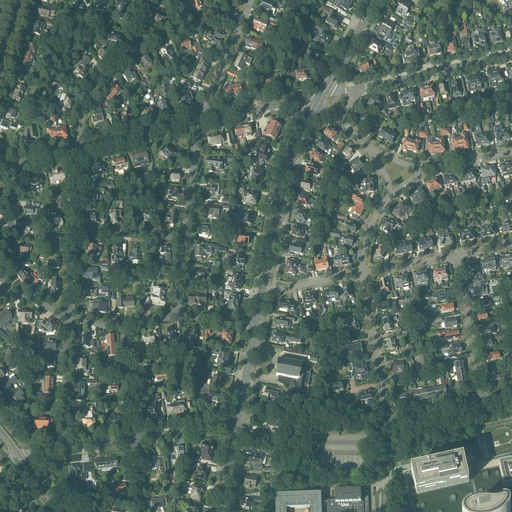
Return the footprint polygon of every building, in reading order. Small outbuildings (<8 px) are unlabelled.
[(73,0),(73,3),(76,4),(75,10),(83,12),(84,5),(87,5),(87,0),(73,0)] [(97,0),(96,6),(93,6),(92,11),(105,12),(105,10),(108,10),(109,3),(106,2),(97,0)] [(196,0),(197,1),(191,3),(190,0),(187,1),(189,7),(194,5),(195,9),(196,9),(199,8),(202,7),(200,2),(203,0),(196,0)] [(350,6),(341,1),(341,2),(338,0),(334,7),(337,8),(337,9),(345,14),(350,6)] [(121,1),(117,1),(116,6),(121,7),(119,16),(128,17),(129,6),(124,6),(125,2),(121,1)] [(264,1),(260,9),(274,15),(278,5),(272,2),(271,4),(264,1)] [(400,7),(399,8),(407,12),(408,13),(408,12),(407,11),(409,8),(412,10),(414,7),(401,1),(398,6),(400,7)] [(54,16),(55,8),(48,6),(47,10),(39,8),(37,16),(48,18),(49,15),(54,16)] [(408,13),(407,12),(399,8),(399,10),(398,9),(395,14),(406,21),(407,18),(405,17),(408,13)] [(331,13),(325,23),(328,24),(327,25),(336,30),(338,27),(337,26),(339,21),(334,18),(335,16),(331,13)] [(159,25),(161,22),(164,25),(166,22),(168,24),(171,20),(168,17),(166,19),(165,17),(164,19),(162,17),(163,16),(160,14),(159,16),(156,14),(152,19),(152,20),(152,21),(152,22),(152,23),(153,23),(154,23),(155,23),(156,22),(159,25)] [(257,27),(261,29),(260,31),(265,33),(268,25),(274,27),(275,24),(268,20),(266,24),(256,19),(253,25),(254,25),(253,27),(256,29),(257,27)] [(391,32),(393,28),(396,30),(397,27),(385,21),(382,26),(384,27),(383,28),(391,32)] [(33,34),(39,36),(42,36),(45,25),(35,22),(34,27),(35,28),(33,34)] [(319,31),(313,41),(326,47),(331,37),(324,34),(326,30),(315,24),(313,27),(319,31)] [(379,34),(390,41),(392,42),(396,34),(391,32),(383,28),(383,30),(382,29),(379,34)] [(204,37),(210,43),(221,32),(219,30),(216,30),(215,31),(215,32),(214,33),(212,31),(209,34),(208,33),(204,37)] [(479,31),(477,32),(478,35),(480,47),(481,47),(482,47),(484,47),(484,46),(485,46),(483,34),(484,34),(483,30),(479,31)] [(221,32),(210,43),(216,49),(220,45),(219,44),(222,42),(220,40),(221,39),(222,39),(224,38),(224,35),(221,32)] [(120,36),(114,35),(114,34),(110,33),(110,34),(108,34),(107,35),(107,37),(108,37),(107,40),(111,41),(110,46),(116,47),(117,42),(119,42),(120,36)] [(475,48),(480,47),(478,35),(473,36),(471,37),(473,45),(474,45),(475,48)] [(466,37),(460,38),(463,51),(464,51),(466,51),(466,50),(469,49),(467,42),(466,37)] [(250,49),(251,48),(260,52),(262,46),(261,45),(262,42),(256,40),(255,41),(247,38),(245,44),(246,45),(245,47),(250,49)] [(96,42),(100,46),(104,49),(106,46),(98,40),(96,42)] [(189,41),(180,44),(182,51),(191,47),(189,41)] [(382,47),(373,42),(371,46),(370,46),(369,48),(369,49),(369,50),(371,51),(370,53),(373,54),(374,52),(378,55),(381,56),(382,53),(384,50),(385,49),(382,47)] [(454,42),(448,43),(449,45),(450,50),(448,51),(448,53),(450,53),(452,53),(452,54),(455,53),(455,52),(456,52),(454,42)] [(382,46),(388,50),(392,52),(394,50),(389,47),(383,44),(382,46)] [(81,54),(85,50),(81,45),(76,49),(81,54)] [(433,46),(435,56),(441,54),(439,46),(436,47),(436,45),(433,46)] [(29,53),(27,53),(22,70),(33,73),(36,63),(33,62),(37,49),(30,47),(29,53)] [(306,57),(306,58),(309,59),(316,62),(317,60),(318,60),(319,58),(319,57),(320,55),(313,52),(314,50),(309,47),(304,56),(306,57)] [(413,61),(410,47),(407,48),(408,52),(407,53),(408,54),(405,55),(406,60),(404,60),(405,63),(407,63),(408,63),(409,63),(411,63),(411,62),(412,62),(412,61),(413,61)] [(410,47),(413,61),(414,61),(415,61),(416,62),(418,61),(418,60),(419,60),(421,59),(421,57),(419,57),(418,52),(415,53),(415,51),(414,51),(413,47),(410,47)] [(174,57),(173,58),(170,48),(167,49),(167,48),(162,49),(163,51),(162,51),(163,56),(161,57),(163,63),(175,59),(174,57)] [(110,54),(104,49),(98,55),(104,60),(110,54)] [(80,78),(83,80),(89,73),(88,72),(89,70),(86,67),(88,64),(87,63),(89,60),(84,55),(81,59),(82,60),(79,65),(77,68),(79,69),(76,72),(76,73),(74,75),(79,79),(80,78)] [(244,64),(245,64),(249,66),(252,60),(247,58),(240,55),(238,60),(235,68),(241,70),(244,64)] [(151,63),(147,57),(141,61),(146,67),(149,65),(150,68),(153,66),(151,64),(151,63)] [(199,65),(193,78),(201,82),(203,78),(202,78),(203,75),(204,75),(207,69),(206,69),(208,66),(203,64),(204,61),(201,59),(199,65)] [(173,72),(180,70),(178,63),(171,65),(173,72)] [(366,63),(363,64),(364,65),(361,66),(360,66),(359,67),(360,70),(361,73),(362,73),(362,74),(370,70),(369,68),(372,66),(370,63),(367,64),(366,63)] [(292,72),(294,82),(307,79),(306,71),(302,72),(302,70),(292,72)] [(127,82),(128,83),(136,76),(132,72),(129,74),(128,72),(122,76),(125,80),(125,81),(127,82)] [(494,74),(496,82),(499,81),(499,84),(503,83),(502,81),(501,72),(500,73),(499,72),(498,72),(497,73),(494,74)] [(497,87),(496,82),(494,74),(491,74),(489,74),(489,75),(488,75),(490,83),(489,84),(490,87),(492,88),(497,87)] [(473,78),(476,91),(482,90),(481,85),(482,85),(480,77),(479,77),(478,76),(476,77),(476,78),(473,78)] [(265,79),(268,90),(275,88),(275,90),(280,89),(279,85),(280,85),(279,79),(278,80),(278,77),(265,79)] [(467,80),(469,88),(469,93),(476,91),(473,78),(470,79),(470,78),(468,79),(467,80)] [(13,100),(19,103),(25,89),(23,88),(24,85),(25,82),(19,80),(18,83),(19,84),(18,86),(17,86),(13,97),(14,97),(13,100)] [(459,82),(452,84),(454,95),(455,95),(455,97),(461,96),(461,93),(459,82)] [(113,97),(120,91),(113,84),(107,90),(112,95),(110,96),(110,95),(106,98),(108,101),(109,100),(112,103),(116,100),(113,97)] [(226,98),(227,98),(227,99),(228,98),(228,99),(231,99),(230,98),(235,97),(234,91),(232,92),(232,88),(231,84),(225,86),(225,87),(224,87),(225,91),(226,95),(225,95),(226,98)] [(446,85),(443,86),(442,85),(441,85),(440,85),(440,86),(439,87),(441,94),(442,97),(449,95),(446,85)] [(240,86),(232,88),(232,92),(234,91),(235,97),(242,96),(242,95),(243,95),(242,92),(241,92),(240,86)] [(426,88),(429,98),(431,98),(431,96),(435,95),(433,87),(432,87),(429,87),(429,88),(426,88)] [(426,99),(429,98),(426,88),(424,89),(423,88),(421,89),(421,90),(420,90),(422,98),(426,97),(426,99)] [(407,93),(409,101),(411,100),(411,102),(415,102),(414,99),(415,99),(413,92),(412,92),(412,91),(410,91),(410,92),(407,93)] [(178,94),(179,98),(181,105),(182,104),(183,108),(189,107),(188,105),(194,104),(191,92),(183,94),(183,93),(178,94)] [(410,105),(409,101),(407,93),(404,94),(403,93),(401,93),(401,94),(402,102),(403,104),(406,104),(407,106),(410,105)] [(58,106),(62,107),(61,111),(65,112),(66,108),(69,109),(72,100),(66,98),(67,96),(62,95),(58,106)] [(387,97),(388,105),(387,105),(388,110),(395,109),(395,108),(394,107),(395,107),(395,106),(395,104),(393,96),(390,97),(390,96),(388,96),(388,97),(387,97)] [(162,102),(159,103),(157,103),(158,109),(159,109),(160,113),(163,112),(165,112),(165,113),(166,113),(167,113),(167,112),(168,112),(168,111),(169,111),(167,101),(166,97),(162,98),(162,99),(162,100),(162,101),(162,102)] [(378,106),(384,104),(382,98),(379,99),(379,97),(376,98),(370,99),(370,101),(369,101),(368,103),(368,104),(369,105),(368,106),(367,108),(374,110),(374,109),(375,109),(376,109),(378,108),(378,107),(378,106)] [(14,107),(13,110),(6,107),(3,115),(4,115),(5,114),(10,116),(10,117),(14,119),(16,113),(18,114),(20,109),(14,107)] [(96,117),(91,118),(93,125),(98,124),(99,130),(108,128),(107,121),(103,122),(99,107),(94,108),(96,117)] [(139,111),(141,119),(149,117),(149,118),(153,117),(150,108),(144,110),(143,108),(140,109),(140,111),(139,111)] [(125,123),(127,124),(128,124),(129,122),(131,122),(130,119),(132,119),(131,114),(130,114),(128,109),(124,110),(125,114),(121,115),(124,124),(125,123)] [(361,121),(362,123),(361,124),(363,129),(371,124),(370,122),(370,121),(372,121),(372,119),(370,119),(370,118),(367,117),(368,115),(365,114),(364,116),(363,115),(363,116),(362,116),(361,118),(362,119),(361,121)] [(0,126),(7,130),(10,123),(2,120),(0,125),(0,126)] [(266,128),(278,134),(281,128),(281,127),(277,125),(278,124),(274,123),(273,124),(272,123),(271,125),(268,123),(266,128)] [(56,127),(59,139),(67,138),(65,129),(66,129),(66,126),(59,127),(59,126),(56,127)] [(243,127),(243,128),(245,136),(245,138),(248,137),(252,137),(251,134),(252,134),(250,126),(247,127),(247,126),(243,127)] [(37,138),(35,127),(30,128),(31,131),(25,133),(26,135),(21,136),(23,146),(33,144),(32,139),(37,138)] [(59,139),(56,127),(53,128),(47,129),(48,133),(49,132),(50,141),(59,139)] [(242,136),(245,136),(243,128),(236,129),(238,137),(239,139),(242,139),(242,136)] [(278,134),(266,128),(264,134),(267,136),(272,138),(271,139),(275,141),(276,140),(276,139),(278,138),(279,136),(278,134)] [(332,140),(334,142),(338,137),(336,135),(337,134),(333,130),(331,131),(329,129),(327,131),(326,130),(324,133),(329,137),(328,138),(330,140),(331,140),(332,140)] [(379,136),(385,140),(391,132),(388,130),(389,129),(388,129),(387,131),(384,129),(381,133),(380,133),(378,135),(380,136),(379,136)] [(483,146),(481,135),(481,132),(480,129),(478,130),(478,133),(474,134),(473,135),(475,141),(476,141),(477,147),(478,147),(480,147),(481,146),(483,146)] [(506,130),(502,131),(504,141),(507,141),(508,141),(510,141),(510,140),(511,140),(509,131),(506,131),(506,130)] [(393,133),(391,132),(385,140),(391,144),(391,143),(393,144),(394,141),(393,141),(396,136),(393,135),(394,133),(393,132),(393,133)] [(490,144),(488,135),(487,134),(484,135),(483,132),(481,132),(481,135),(483,146),(486,145),(487,146),(489,145),(489,144),(490,144)] [(223,136),(222,134),(213,136),(208,137),(208,142),(207,142),(206,143),(206,145),(207,146),(209,147),(209,146),(212,146),(216,145),(216,146),(221,145),(221,144),(224,143),(224,142),(228,141),(227,135),(223,136)] [(257,135),(254,136),(254,140),(250,145),(252,147),(258,141),(257,135)] [(454,150),(460,148),(458,138),(455,138),(455,136),(454,135),(451,136),(450,137),(451,140),(452,141),(451,142),(452,144),(454,150)] [(458,138),(460,148),(464,147),(465,150),(468,149),(468,147),(467,138),(466,138),(466,136),(462,137),(458,138)] [(409,150),(412,140),(409,139),(409,141),(405,140),(404,141),(404,142),(404,143),(403,148),(404,149),(403,150),(404,151),(405,151),(406,151),(407,150),(409,150)] [(412,140),(409,150),(417,153),(417,152),(418,152),(418,150),(418,149),(420,144),(419,144),(420,142),(416,141),(412,140)] [(435,142),(433,143),(432,140),(428,140),(428,145),(428,146),(428,148),(429,148),(430,154),(436,153),(435,142)] [(325,151),(327,153),(330,147),(328,146),(320,141),(318,144),(317,144),(316,146),(317,146),(316,147),(321,149),(321,151),(323,152),(324,151),(325,152),(325,151)] [(435,142),(436,153),(441,152),(441,153),(443,153),(444,152),(443,143),(443,141),(439,141),(439,142),(435,142)] [(171,162),(176,156),(165,146),(160,152),(160,153),(160,154),(163,156),(164,155),(168,159),(167,160),(170,163),(171,162)] [(261,153),(269,156),(271,150),(269,149),(269,148),(264,146),(263,147),(261,146),(260,149),(262,150),(261,153)] [(344,162),(347,160),(348,160),(351,158),(350,157),(353,154),(352,153),(353,153),(349,148),(348,148),(347,148),(346,148),(345,149),(345,150),(345,151),(345,152),(343,153),(343,154),(345,157),(342,159),(344,162)] [(133,166),(148,162),(145,152),(137,155),(131,157),(131,156),(131,157),(133,166)] [(269,156),(261,153),(259,153),(256,160),(259,161),(264,163),(264,162),(267,163),(268,160),(269,160),(269,158),(269,157),(269,156)] [(322,164),(325,158),(329,160),(330,157),(323,154),(322,157),(314,153),(313,155),(312,155),(310,159),(315,161),(315,162),(318,163),(319,163),(320,163),(322,164)] [(115,172),(118,171),(118,172),(123,171),(122,170),(125,169),(128,168),(127,165),(125,165),(123,159),(112,162),(115,172)] [(224,166),(225,162),(223,162),(223,161),(222,161),(222,160),(217,159),(217,160),(207,159),(207,160),(206,161),(206,163),(207,163),(206,168),(209,169),(208,172),(214,173),(214,169),(221,170),(222,166),(224,166)] [(353,166),(351,168),(354,173),(357,171),(357,172),(364,167),(364,166),(362,163),(362,164),(360,161),(353,166)] [(335,174),(341,170),(347,166),(345,163),(333,172),(335,174)] [(95,166),(98,175),(104,173),(104,175),(105,175),(106,175),(106,174),(106,173),(106,172),(106,171),(106,170),(105,170),(104,170),(103,168),(105,167),(105,166),(105,165),(104,165),(103,164),(102,164),(101,164),(98,165),(98,164),(97,164),(96,164),(96,165),(95,165),(95,166)] [(500,166),(502,174),(502,176),(505,175),(506,177),(509,176),(508,173),(507,165),(504,165),(501,165),(501,166),(500,166)] [(98,178),(98,175),(95,166),(88,168),(88,169),(88,170),(88,171),(88,172),(89,172),(91,177),(92,180),(98,178)] [(316,176),(318,170),(315,168),(310,166),(310,167),(308,166),(305,172),(310,174),(310,175),(314,176),(314,175),(316,176)] [(487,169),(489,177),(491,177),(492,179),(496,179),(495,176),(494,168),(493,168),(492,167),(490,168),(487,169)] [(253,172),(251,171),(249,178),(252,179),(252,180),(253,181),(254,181),(255,180),(261,181),(262,180),(262,179),(261,178),(262,174),(258,173),(258,172),(253,171),(253,172)] [(51,184),(54,183),(54,182),(64,180),(63,173),(59,173),(59,172),(54,173),(54,174),(52,175),(49,176),(51,184)] [(180,177),(179,177),(180,173),(171,172),(171,173),(168,173),(168,176),(170,177),(170,179),(179,180),(180,180),(180,179),(181,179),(181,178),(180,177)] [(470,182),(468,173),(465,173),(463,173),(462,174),(463,182),(464,182),(464,183),(470,182)] [(150,183),(151,174),(143,174),(143,182),(150,183)] [(455,174),(449,176),(451,185),(454,184),(455,188),(458,187),(457,184),(455,174)] [(39,177),(36,178),(36,177),(35,177),(34,177),(33,178),(33,179),(34,188),(37,188),(38,189),(40,188),(40,187),(41,187),(41,184),(42,184),(41,180),(40,180),(39,177)] [(26,180),(26,181),(25,182),(26,183),(26,184),(27,184),(28,189),(34,188),(33,179),(26,180)] [(431,182),(436,190),(438,189),(440,192),(442,190),(441,188),(437,180),(431,182)] [(312,191),(314,185),(312,184),(306,182),(306,183),(303,182),(302,185),(301,187),(302,188),(301,188),(306,190),(310,192),(310,191),(312,191)] [(436,190),(431,182),(426,185),(430,193),(432,196),(435,194),(433,192),(436,190)] [(212,194),(215,195),(218,195),(219,185),(216,184),(212,184),(212,187),(207,186),(206,193),(206,195),(211,196),(212,194)] [(173,188),(168,187),(167,190),(168,190),(168,196),(168,200),(174,201),(174,199),(177,200),(178,200),(178,196),(179,196),(179,195),(178,195),(178,191),(173,190),(173,188)] [(418,191),(416,193),(422,203),(423,203),(424,203),(428,200),(426,197),(421,189),(420,190),(418,191)] [(129,193),(117,191),(116,197),(128,199),(129,193)] [(422,203),(416,193),(413,195),(412,194),(411,196),(410,197),(417,206),(420,205),(422,203)] [(257,196),(255,195),(255,194),(252,194),(252,195),(249,194),(248,195),(244,194),(244,197),(248,198),(247,204),(246,206),(251,207),(252,205),(255,205),(256,203),(257,203),(258,201),(256,200),(257,199),(258,199),(258,198),(258,197),(257,196)] [(358,204),(356,208),(363,212),(366,206),(362,204),(363,202),(357,199),(358,196),(353,194),(352,194),(351,195),(352,196),(351,197),(355,199),(354,202),(358,204)] [(101,200),(100,200),(100,196),(88,195),(88,199),(87,199),(86,201),(87,202),(88,202),(88,203),(100,204),(101,203),(101,200)] [(56,205),(56,209),(64,209),(64,208),(65,208),(65,205),(64,205),(64,198),(55,198),(55,205),(56,205)] [(312,203),(313,201),(307,199),(302,198),(299,198),(299,201),(298,201),(298,203),(298,204),(303,206),(304,206),(306,207),(306,206),(307,206),(309,207),(310,202),(312,203)] [(24,214),(32,215),(33,211),(36,212),(37,208),(35,208),(36,206),(39,206),(39,203),(32,203),(32,206),(33,206),(33,208),(29,207),(29,208),(24,208),(24,214)] [(398,207),(405,214),(408,212),(409,212),(411,210),(406,204),(405,205),(403,203),(401,205),(400,205),(398,207)] [(218,219),(218,217),(219,217),(220,208),(205,206),(204,215),(212,216),(211,218),(218,219)] [(363,212),(356,208),(353,207),(350,214),(352,215),(355,216),(356,216),(357,216),(360,217),(363,212)] [(405,214),(398,207),(396,209),(396,210),(394,212),(396,214),(395,214),(399,219),(401,217),(402,218),(405,214)] [(110,211),(109,215),(111,214),(111,223),(112,223),(112,224),(114,224),(115,223),(118,224),(118,219),(122,219),(122,216),(123,216),(123,210),(112,210),(113,211),(110,211)] [(140,212),(140,218),(136,218),(136,220),(140,221),(140,222),(151,222),(151,212),(148,212),(148,210),(142,210),(141,211),(140,212)] [(175,223),(174,223),(175,215),(175,211),(171,210),(171,214),(170,214),(170,215),(167,215),(167,218),(166,218),(165,225),(174,226),(175,225),(175,224),(175,223)] [(99,223),(99,221),(103,221),(104,212),(99,212),(99,215),(88,215),(88,219),(86,219),(86,220),(86,221),(87,221),(87,223),(99,223)] [(296,215),(295,215),(295,220),(300,221),(301,222),(303,222),(303,221),(304,221),(305,221),(307,222),(309,215),(306,214),(297,212),(296,215)] [(239,223),(242,223),(243,224),(247,224),(251,225),(252,220),(254,220),(255,215),(244,213),(244,215),(240,214),(240,217),(239,221),(239,223)] [(52,225),(62,225),(62,218),(52,217),(52,225)] [(397,225),(401,229),(403,226),(396,220),(394,223),(395,224),(397,225)] [(489,237),(486,222),(486,220),(482,221),(484,228),(481,229),(482,233),(480,234),(481,238),(483,238),(484,239),(486,238),(486,237),(489,237)] [(385,227),(383,231),(389,234),(391,230),(392,230),(393,229),(395,230),(396,226),(397,225),(395,224),(387,221),(385,227)] [(486,222),(489,237),(491,236),(492,237),(494,237),(494,236),(495,236),(493,226),(490,227),(490,226),(489,221),(486,222)] [(20,232),(29,234),(30,227),(22,225),(20,232)] [(348,225),(345,225),(344,231),(346,231),(355,233),(356,232),(356,230),(356,229),(356,227),(348,225)] [(215,230),(211,230),(211,228),(210,228),(199,226),(198,235),(209,236),(209,234),(214,234),(215,230)] [(474,230),(473,227),(468,228),(468,230),(466,230),(468,241),(470,241),(471,241),(473,241),(473,240),(474,240),(472,231),(474,230)] [(292,234),(292,235),(292,236),(297,237),(302,238),(305,239),(306,235),(307,235),(308,233),(306,233),(306,231),(303,230),(304,230),(294,228),(293,232),(292,232),(292,234)] [(444,231),(444,232),(447,245),(449,245),(450,245),(452,245),(452,244),(453,244),(451,235),(449,236),(448,233),(447,230),(444,231)] [(244,232),(238,231),(237,235),(239,235),(237,243),(241,244),(242,243),(248,245),(249,242),(250,242),(250,240),(249,239),(250,237),(243,236),(244,232)] [(444,246),(447,245),(444,232),(437,233),(438,238),(439,238),(441,246),(442,247),(444,246)] [(54,244),(55,244),(57,244),(56,246),(60,247),(60,244),(61,237),(52,237),(52,236),(46,236),(46,240),(52,240),(51,242),(50,242),(49,246),(53,246),(54,244)] [(340,244),(343,245),(352,246),(353,245),(353,243),(353,240),(345,238),(344,239),(340,238),(339,241),(341,241),(340,244)] [(424,239),(426,249),(429,249),(430,249),(432,249),(432,248),(433,248),(431,239),(427,240),(427,239),(424,239)] [(302,247),(291,245),(289,245),(287,255),(289,255),(289,254),(293,255),(293,253),(301,254),(303,255),(304,251),(307,252),(307,250),(313,251),(314,245),(309,244),(307,243),(306,249),(303,248),(302,248),(302,247)] [(399,246),(398,247),(399,251),(396,252),(397,255),(399,255),(400,255),(406,254),(404,244),(402,245),(401,244),(399,245),(399,246)] [(407,244),(404,244),(406,254),(412,252),(411,244),(407,245),(407,244)] [(207,245),(206,249),(203,248),(203,249),(197,249),(196,257),(196,261),(201,262),(202,257),(203,258),(203,254),(206,254),(206,256),(212,257),(213,251),(217,252),(217,247),(207,245)] [(24,253),(25,253),(28,254),(28,251),(30,251),(31,249),(32,250),(32,248),(31,248),(31,247),(26,246),(26,247),(19,246),(18,252),(19,252),(19,254),(20,255),(23,256),(24,255),(24,253)] [(95,252),(100,252),(100,247),(95,246),(88,246),(88,256),(94,257),(95,252)] [(120,248),(113,248),(112,256),(112,261),(117,261),(117,257),(122,257),(122,253),(120,253),(120,248)] [(160,248),(160,254),(163,254),(163,268),(170,268),(171,252),(169,251),(169,248),(160,248)] [(380,258),(382,258),(383,258),(384,254),(386,254),(386,251),(378,249),(378,250),(377,250),(377,253),(378,253),(377,257),(377,258),(377,259),(378,259),(379,259),(380,259),(380,258)] [(139,251),(133,251),(133,255),(129,255),(128,261),(132,261),(139,262),(139,251)] [(235,255),(227,254),(225,264),(233,266),(233,265),(236,265),(236,266),(239,267),(239,266),(240,266),(240,265),(244,266),(244,264),(246,264),(246,262),(245,260),(245,259),(241,258),(241,257),(238,257),(238,255),(235,254),(235,255)] [(335,268),(342,266),(340,257),(340,256),(333,257),(334,264),(333,264),(334,267),(335,267),(335,268)] [(340,257),(342,266),(348,265),(349,264),(349,261),(348,261),(347,257),(343,258),(343,256),(340,257),(340,256),(340,257)] [(52,269),(58,269),(59,262),(60,262),(60,258),(55,257),(55,261),(52,261),(48,261),(47,265),(47,269),(52,269)] [(500,267),(503,267),(506,266),(507,268),(509,267),(507,257),(504,258),(504,257),(502,258),(501,258),(501,262),(499,262),(500,267)] [(488,261),(489,271),(492,270),(492,269),(496,268),(494,260),(493,260),(493,259),(491,260),(488,261)] [(286,267),(304,270),(304,267),(297,265),(298,262),(288,260),(288,261),(287,261),(286,263),(287,264),(286,267)] [(489,271),(488,261),(485,262),(484,261),(482,261),(482,262),(481,262),(483,271),(487,270),(487,271),(489,271)] [(479,271),(476,271),(474,264),(468,265),(469,272),(473,272),(473,273),(474,283),(481,282),(479,271)] [(15,273),(20,280),(27,274),(26,273),(28,271),(24,267),(22,269),(21,268),(15,273)] [(304,270),(286,267),(285,273),(291,274),(292,275),(294,276),(294,275),(295,275),(296,271),(303,272),(304,270)] [(83,269),(83,278),(90,279),(90,281),(99,281),(100,276),(96,276),(97,270),(83,269)] [(205,271),(192,269),(191,277),(198,278),(198,279),(204,279),(205,271)] [(27,274),(20,280),(25,286),(26,286),(27,286),(28,286),(28,285),(28,284),(35,278),(31,273),(28,276),(27,274)] [(232,282),(241,284),(242,277),(241,277),(241,276),(233,274),(232,278),(227,277),(226,281),(232,282)] [(414,276),(416,283),(415,284),(416,286),(422,285),(422,282),(420,274),(417,275),(417,274),(415,275),(414,276)] [(401,278),(403,288),(403,289),(409,287),(407,277),(406,277),(404,277),(404,278),(401,278)] [(403,288),(401,278),(398,279),(397,278),(396,279),(395,279),(396,287),(397,290),(400,289),(399,289),(403,288)] [(382,294),(386,293),(391,292),(390,289),(389,289),(387,281),(379,282),(381,291),(382,294)] [(241,284),(232,282),(231,286),(228,285),(227,288),(239,291),(240,288),(241,288),(242,284),(241,284)] [(58,297),(59,283),(51,283),(50,296),(58,297)] [(473,289),(474,296),(484,294),(488,293),(487,289),(483,290),(482,286),(475,287),(475,289),(473,289)] [(81,287),(80,295),(88,295),(87,297),(96,298),(96,290),(91,290),(91,288),(81,287)] [(164,289),(158,289),(153,288),(152,298),(147,297),(146,304),(150,304),(156,304),(156,305),(164,306),(165,301),(163,301),(164,289)] [(352,292),(351,293),(350,288),(349,288),(348,288),(346,288),(346,289),(344,289),(345,298),(346,301),(349,300),(353,299),(352,292)] [(336,290),(334,291),(329,291),(331,300),(335,299),(335,302),(339,302),(338,299),(337,292),(336,292),(336,290)] [(201,296),(198,295),(197,306),(206,306),(207,297),(206,297),(206,294),(207,291),(201,291),(201,296)] [(324,301),(331,300),(329,291),(325,292),(323,293),(324,295),(323,295),(324,301)] [(441,302),(446,301),(445,301),(446,301),(445,299),(450,299),(448,292),(439,293),(432,295),(433,299),(436,299),(436,297),(440,296),(441,302)] [(188,305),(197,306),(198,295),(195,295),(195,293),(189,293),(189,296),(188,305)] [(230,301),(229,303),(238,305),(239,298),(234,297),(232,296),(232,297),(230,297),(228,297),(227,300),(230,301)] [(303,297),(304,302),(303,302),(304,307),(305,310),(311,309),(311,306),(309,296),(306,296),(304,296),(303,297)] [(123,299),(116,300),(117,309),(124,308),(134,307),(133,297),(127,297),(127,299),(123,300),(123,299)] [(492,299),(489,299),(475,302),(476,308),(490,306),(489,302),(492,302),(492,299)] [(103,314),(105,314),(106,308),(109,308),(109,302),(102,302),(102,305),(92,304),(91,311),(103,313),(103,314)] [(286,303),(280,302),(279,308),(294,311),(295,304),(292,304),(292,303),(286,302),(286,303)] [(396,305),(396,302),(388,303),(380,305),(381,312),(390,310),(389,307),(394,306),(396,305)] [(238,306),(238,305),(229,303),(229,306),(223,305),(223,309),(228,310),(237,312),(237,311),(238,310),(238,307),(238,306)] [(32,313),(31,313),(24,312),(20,311),(20,312),(19,312),(18,318),(19,318),(18,323),(30,323),(30,320),(32,320),(32,313)] [(0,328),(3,326),(4,326),(5,328),(9,325),(7,322),(8,322),(11,319),(13,317),(11,313),(8,315),(6,312),(1,316),(1,315),(0,315),(0,328)] [(487,319),(486,316),(488,315),(488,313),(478,315),(479,321),(479,322),(482,321),(482,320),(487,319)] [(350,325),(358,324),(357,317),(353,318),(353,316),(350,317),(350,318),(345,319),(346,323),(350,323),(350,325)] [(286,320),(277,318),(276,325),(281,327),(283,328),(283,327),(290,328),(291,322),(294,322),(295,318),(286,317),(286,320)] [(383,320),(384,327),(392,325),(391,321),(396,320),(396,317),(391,318),(391,319),(383,320)] [(445,323),(444,323),(445,329),(446,329),(450,328),(457,326),(457,325),(458,325),(457,322),(456,322),(456,320),(451,321),(451,319),(445,321),(445,323)] [(52,333),(57,326),(50,321),(48,323),(43,320),(42,322),(40,321),(39,330),(43,332),(43,331),(46,334),(48,333),(50,331),(52,333)] [(360,330),(358,324),(350,325),(346,326),(348,334),(341,335),(342,339),(357,337),(356,331),(360,330)] [(395,325),(392,325),(384,327),(386,334),(393,332),(394,333),(400,332),(400,328),(396,329),(395,325)] [(494,329),(493,330),(492,326),(480,328),(482,336),(490,334),(490,335),(495,334),(494,329)] [(189,335),(191,335),(190,349),(197,349),(197,348),(200,349),(202,345),(203,341),(197,340),(198,328),(192,328),(189,328),(189,335)] [(174,329),(167,330),(169,342),(176,341),(174,329)] [(143,337),(144,344),(155,342),(154,338),(158,337),(157,331),(154,332),(154,334),(153,334),(150,335),(143,337)] [(224,333),(218,332),(217,335),(223,336),(223,337),(222,337),(221,339),(223,339),(222,343),(231,345),(232,341),(231,341),(232,333),(224,332),(224,333)] [(446,342),(456,340),(459,340),(458,339),(459,339),(458,333),(445,335),(446,342)] [(282,344),(285,344),(286,341),(301,344),(300,343),(301,339),(297,338),(298,336),(291,334),(290,338),(287,337),(287,338),(284,337),(274,335),(273,338),(272,339),(272,340),(272,341),(272,342),(278,343),(279,344),(281,344),(282,344)] [(106,337),(107,344),(102,344),(102,347),(114,346),(113,336),(106,337)] [(89,337),(81,337),(81,347),(88,348),(89,346),(93,347),(92,348),(95,348),(96,342),(93,342),(93,343),(89,343),(89,337)] [(493,340),(483,342),(484,349),(488,348),(488,349),(492,348),(492,347),(496,347),(495,343),(494,343),(493,340)] [(47,342),(43,342),(42,349),(56,350),(56,342),(52,342),(51,341),(48,341),(47,341),(47,342)] [(387,342),(389,351),(389,354),(396,353),(396,349),(398,348),(397,343),(395,344),(394,341),(387,342)] [(360,345),(336,350),(336,351),(338,362),(363,358),(363,357),(360,346),(360,345)] [(115,356),(114,346),(102,347),(103,350),(107,350),(108,357),(115,356)] [(452,348),(449,349),(449,352),(453,351),(454,355),(462,353),(461,346),(452,348)] [(304,353),(304,355),(310,357),(309,362),(317,363),(321,364),(322,359),(318,358),(312,357),(313,355),(304,353)] [(499,353),(496,354),(485,356),(487,362),(487,363),(490,362),(490,361),(495,360),(495,361),(501,360),(499,353)] [(44,363),(47,363),(47,368),(54,368),(55,357),(48,357),(44,357),(44,363)] [(77,358),(77,365),(87,366),(88,363),(86,363),(86,357),(82,357),(81,358),(80,358),(79,358),(78,358),(77,358)] [(150,358),(146,358),(146,359),(139,359),(140,366),(150,365),(150,358)] [(288,393),(296,395),(303,396),(305,385),(306,385),(306,383),(309,365),(302,364),(302,363),(299,362),(296,362),(296,361),(295,361),(293,361),(292,361),(289,360),(286,360),(286,359),(283,359),(282,359),(282,358),(280,358),(279,360),(278,365),(277,365),(277,366),(277,368),(277,369),(276,374),(276,376),(278,377),(276,383),(289,389),(288,393)] [(227,367),(228,360),(219,359),(218,365),(223,366),(223,368),(226,369),(226,367),(227,367)] [(404,370),(403,362),(391,364),(393,372),(404,370)] [(455,367),(456,373),(466,371),(465,365),(463,365),(463,362),(452,364),(453,367),(455,367)] [(107,374),(111,373),(111,377),(116,376),(115,363),(106,364),(107,374)] [(366,370),(367,370),(366,366),(362,367),(361,363),(352,365),(353,369),(355,369),(357,376),(363,375),(364,381),(369,380),(368,371),(367,371),(366,370)] [(89,366),(87,366),(77,365),(77,373),(78,373),(79,373),(80,373),(81,373),(81,372),(85,372),(89,372),(89,366)] [(21,367),(14,372),(19,378),(22,376),(21,374),(22,373),(21,367)] [(209,376),(210,370),(199,368),(197,374),(209,376)] [(456,373),(454,373),(455,377),(457,376),(458,382),(458,383),(468,381),(466,374),(465,374),(465,372),(466,371),(456,373)] [(499,376),(501,386),(507,385),(507,384),(510,383),(510,384),(511,384),(509,375),(509,374),(508,373),(505,373),(505,375),(499,376)] [(499,376),(499,374),(495,375),(496,377),(490,378),(491,388),(498,387),(498,385),(501,385),(501,386),(499,376)] [(212,385),(221,387),(222,380),(225,381),(226,377),(217,375),(217,377),(214,376),(213,381),(210,380),(209,385),(212,386),(212,385)] [(0,388),(0,392),(4,397),(12,390),(10,387),(17,381),(14,377),(0,388)] [(52,389),(53,383),(54,383),(54,380),(53,380),(53,378),(45,378),(45,389),(44,389),(43,394),(50,394),(51,389),(52,389)] [(152,379),(141,380),(141,387),(146,386),(146,389),(150,389),(150,382),(153,381),(152,379)] [(458,383),(458,382),(456,383),(457,386),(456,386),(457,393),(470,390),(468,384),(467,384),(467,381),(468,381),(458,383)] [(76,383),(75,401),(83,401),(84,384),(76,383)] [(333,393),(343,391),(342,383),(332,385),(332,384),(326,385),(326,390),(332,389),(333,393)] [(442,387),(436,389),(437,398),(444,397),(444,396),(447,395),(446,394),(445,385),(441,386),(442,387)] [(419,402),(417,392),(416,390),(415,386),(412,387),(413,393),(407,394),(409,404),(416,403),(415,401),(418,401),(418,402),(419,402)] [(426,390),(428,400),(434,399),(434,398),(437,397),(437,398),(436,389),(435,387),(432,387),(432,389),(426,390)] [(202,395),(203,399),(204,405),(206,404),(208,404),(208,405),(208,406),(209,407),(210,407),(211,407),(212,406),(213,406),(213,405),(214,402),(218,403),(219,396),(210,394),(210,395),(209,389),(202,388),(202,395)] [(428,400),(426,390),(426,389),(422,389),(423,391),(417,392),(419,402),(425,401),(425,400),(428,399),(428,400)] [(14,400),(10,403),(16,409),(24,402),(21,399),(24,396),(19,390),(12,397),(14,400)] [(279,398),(279,394),(280,392),(275,391),(272,391),(272,392),(265,391),(264,394),(268,395),(267,401),(274,402),(277,402),(278,397),(279,398)] [(153,393),(154,401),(161,400),(160,392),(153,393)] [(356,399),(357,407),(363,406),(362,401),(368,400),(369,406),(374,405),(373,399),(372,399),(370,392),(359,394),(360,399),(356,399)] [(407,394),(407,392),(404,393),(404,395),(398,396),(400,406),(406,404),(406,403),(409,403),(409,404),(407,394)] [(333,402),(334,406),(338,406),(338,408),(349,406),(349,409),(353,408),(352,400),(348,401),(348,398),(343,399),(341,400),(337,400),(337,401),(333,402)] [(184,404),(183,401),(176,402),(176,405),(177,414),(181,413),(182,414),(183,415),(185,415),(185,414),(185,412),(186,412),(185,407),(188,407),(188,409),(191,408),(190,402),(187,402),(187,404),(184,404)] [(145,419),(146,419),(147,420),(148,421),(149,420),(150,420),(150,418),(157,417),(155,408),(154,402),(150,402),(150,408),(148,409),(148,405),(143,405),(143,410),(142,410),(143,414),(144,414),(145,419)] [(176,405),(176,402),(174,402),(174,405),(167,406),(168,411),(169,411),(170,415),(177,414),(176,405)] [(83,427),(84,428),(89,427),(89,429),(94,428),(94,427),(95,426),(93,415),(94,415),(93,408),(89,408),(89,410),(82,411),(83,418),(82,418),(83,424),(82,424),(82,425),(82,426),(82,427),(83,427)] [(107,423),(110,423),(111,426),(121,424),(120,419),(118,419),(117,416),(114,417),(113,414),(106,415),(107,423)] [(34,424),(34,426),(34,428),(41,428),(41,430),(46,430),(46,428),(47,428),(48,423),(51,424),(51,419),(44,418),(44,419),(35,418),(35,424),(34,424)] [(410,496),(413,511),(485,511),(483,500),(511,492),(511,418),(462,430),(468,458),(410,471),(405,472),(410,496)] [(271,433),(266,432),(260,431),(260,432),(255,431),(253,438),(254,438),(254,441),(259,442),(259,439),(269,441),(271,433)] [(201,451),(211,453),(212,453),(213,446),(212,446),(213,444),(210,443),(209,445),(202,444),(201,451)] [(171,457),(171,461),(184,459),(182,448),(176,449),(177,456),(171,457)] [(211,453),(201,451),(200,458),(201,459),(201,460),(210,461),(211,453)] [(254,464),(258,465),(261,465),(262,454),(254,453),(253,456),(250,455),(249,463),(250,463),(249,465),(250,466),(252,467),(253,466),(254,464)] [(156,462),(154,462),(150,463),(150,467),(150,468),(151,470),(159,468),(159,469),(160,469),(161,474),(165,474),(163,458),(156,459),(156,462)] [(95,470),(117,467),(116,459),(101,461),(100,459),(94,460),(95,470)] [(80,482),(79,481),(91,480),(89,464),(82,465),(83,474),(79,474),(78,473),(82,473),(81,465),(77,466),(77,467),(71,467),(71,474),(72,474),(74,483),(73,483),(73,488),(74,488),(74,489),(83,488),(83,482),(80,482)] [(196,478),(204,480),(206,470),(198,469),(198,470),(195,470),(195,473),(197,473),(196,478)] [(250,479),(246,478),(244,487),(249,488),(250,485),(255,486),(255,488),(257,477),(250,476),(251,476),(250,479)] [(113,485),(114,494),(126,492),(125,484),(113,485)] [(193,488),(191,498),(199,500),(201,493),(201,492),(201,489),(197,488),(197,486),(193,486),(192,488),(193,488)] [(276,511),(363,511),(363,500),(361,500),(361,498),(361,490),(356,490),(352,491),(352,490),(352,491),(348,491),(348,490),(347,490),(347,491),(344,491),(344,490),(343,490),(343,491),(340,491),(339,491),(335,491),(335,501),(321,501),(321,494),(276,495),(276,511)] [(151,507),(150,508),(151,509),(151,511),(159,511),(159,509),(163,509),(162,505),(166,505),(166,497),(160,497),(160,500),(151,501),(151,507)] [(261,499),(258,499),(251,498),(251,500),(242,499),(240,506),(250,508),(251,501),(258,503),(260,503),(261,499)]
